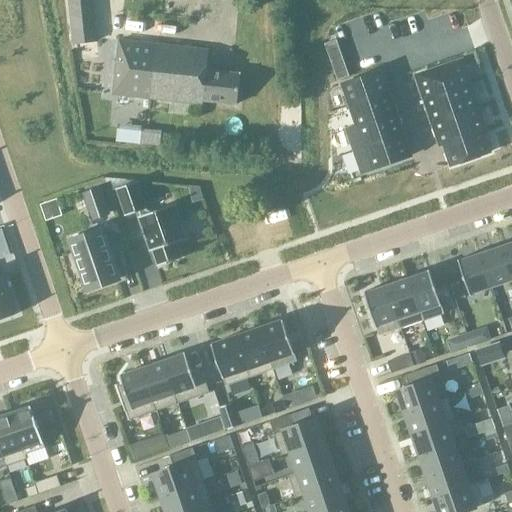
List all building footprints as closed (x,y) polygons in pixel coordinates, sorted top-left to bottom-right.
[(69,0),(73,32),(94,30),(91,0),(69,0)] [(336,40),(324,44),(327,53),(339,49),(336,40)] [(110,95),(149,99),(154,46),(117,41),(110,95)] [(235,106),(238,76),(203,72),(206,52),(154,46),(149,99),(200,106),(201,102),(235,106)] [(339,49),(327,53),(329,60),(341,56),(339,49)] [(341,56),(329,60),(332,67),(344,63),(341,56)] [(416,76),(424,99),(469,84),(461,61),(416,76)] [(344,63),(332,67),(334,74),(347,70),(344,63)] [(347,70),(334,74),(337,81),(349,77),(347,70)] [(380,72),(342,85),(349,105),(387,92),(380,72)] [(424,99),(432,122),(477,107),(469,84),(424,99)] [(395,113),(387,92),(349,105),(356,127),(395,113)] [(297,153),(296,105),(275,105),(276,153),(297,153)] [(432,122),(440,147),(444,145),(482,132),(485,131),(477,107),(432,122)] [(402,135),(395,113),(356,127),(347,130),(354,151),(402,135)] [(110,122),(110,139),(136,140),(136,123),(110,122)] [(482,132),(444,145),(451,166),(489,153),(482,132)] [(410,157),(402,135),(354,151),(362,174),(410,157)] [(116,190),(125,217),(138,212),(140,217),(138,217),(142,229),(141,229),(145,239),(146,239),(150,252),(153,251),(158,267),(180,259),(175,244),(184,240),(173,206),(152,213),(146,209),(147,209),(138,183),(116,190)] [(83,195),(92,220),(107,215),(98,190),(83,195)] [(70,241),(87,291),(117,280),(100,231),(70,241)] [(511,242),(499,247),(511,282),(511,242)] [(479,254),(492,289),(511,282),(499,247),(482,253),(479,254)] [(457,262),(469,297),(480,293),(492,289),(479,254),(457,262)] [(418,311),(422,321),(443,314),(427,271),(424,272),(406,279),(418,311)] [(0,320),(14,316),(14,315),(13,315),(11,309),(14,308),(8,290),(5,292),(0,278),(0,320)] [(386,286),(401,329),(422,321),(418,311),(406,279),(386,286)] [(364,293),(378,336),(401,329),(386,286),(364,293)] [(264,344),(273,370),(296,362),(282,320),(265,326),(259,328),(264,344)] [(236,338),(249,378),(259,375),(273,370),(264,344),(259,328),(244,333),(235,336),(236,338)] [(215,352),(225,386),(239,381),(249,378),(236,338),(235,336),(229,338),(213,344),(215,352)] [(499,344),(476,351),(481,366),(504,358),(499,344)] [(162,361),(176,404),(198,397),(209,393),(202,373),(197,375),(193,376),(186,353),(162,361)] [(413,366),(409,355),(387,362),(391,374),(413,366)] [(142,370),(156,411),(176,404),(162,361),(142,368),(142,370)] [(447,398),(436,365),(405,376),(409,387),(397,391),(405,413),(447,399),(447,398)] [(130,420),(156,411),(142,370),(142,368),(127,373),(120,375),(122,380),(123,384),(117,386),(124,408),(128,421),(130,420)] [(480,387),(469,391),(472,399),(483,395),(480,387)] [(298,392),(282,397),(286,409),(302,404),(298,392)] [(447,399),(405,413),(412,434),(455,420),(447,399)] [(282,400),(271,404),(275,415),(286,411),(282,400)] [(218,410),(226,431),(239,426),(232,405),(218,410)] [(30,407),(10,413),(26,460),(27,460),(25,455),(45,448),(30,407)] [(511,416),(509,407),(498,411),(503,426),(511,422),(511,416)] [(188,439),(221,425),(214,408),(181,422),(188,439)] [(10,413),(0,416),(0,449),(6,467),(26,460),(10,413)] [(289,415),(269,422),(281,456),(324,441),(316,419),(293,427),(289,415)] [(455,420),(412,434),(419,456),(453,444),(446,424),(455,421),(455,420)] [(481,427),(484,433),(495,430),(492,423),(481,427)] [(495,430),(484,433),(486,441),(497,437),(495,430)] [(218,454),(234,449),(229,437),(214,442),(218,454)] [(324,441),(281,456),(281,457),(290,454),(297,473),(288,476),(288,477),(331,462),(324,441)] [(241,447),(248,467),(259,463),(252,443),(241,447)] [(453,444),(419,456),(426,477),(460,465),(453,444)] [(153,475),(161,497),(203,482),(192,448),(169,456),(173,468),(153,475)] [(331,462),(288,477),(295,498),(338,484),(331,462)] [(248,467),(253,482),(264,478),(259,463),(248,467)] [(460,465),(426,477),(434,498),(476,483),(476,482),(467,486),(460,465)] [(498,476),(510,473),(507,465),(496,469),(498,476)] [(57,476),(34,483),(35,486),(38,495),(61,487),(57,476)] [(204,483),(203,482),(161,497),(165,511),(184,511),(211,503),(210,502),(202,505),(195,486),(204,483)] [(476,483),(434,498),(438,511),(464,511),(484,505),(476,483)] [(324,511),(345,505),(338,484),(295,498),(296,500),(305,497),(309,511),(324,511)] [(35,486),(25,489),(28,498),(38,495),(35,486)] [(2,493),(6,506),(17,502),(13,489),(2,493)] [(252,502),(248,491),(236,495),(240,506),(252,502)] [(213,511),(211,503),(184,511),(213,511)]
